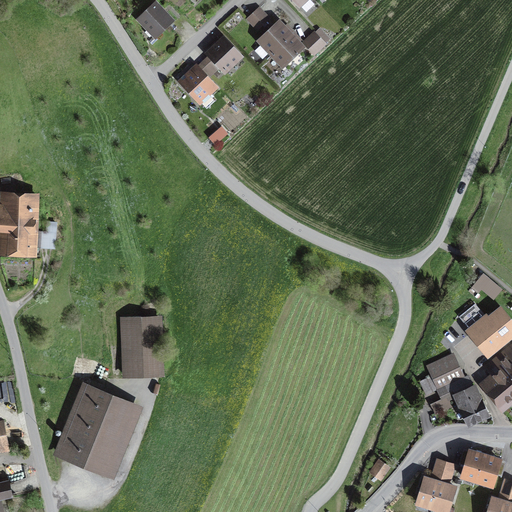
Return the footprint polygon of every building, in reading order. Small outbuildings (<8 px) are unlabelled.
[(136,17),(155,39),(174,21),(156,0),(136,17)] [(287,0),(301,14),(312,3),(310,0),(287,0)] [(277,26),(261,11),(248,24),(264,40),(277,26)] [(269,56),(292,34),(281,23),(277,26),(264,40),(258,45),(269,56)] [(315,53),(330,38),(318,25),(303,40),(315,53)] [(292,34),(269,56),(285,72),(307,50),(292,34)] [(206,58),(226,78),(245,59),(225,39),(206,58)] [(179,86),(202,110),(221,92),(198,68),(179,86)] [(222,123),(209,135),(216,142),(229,131),(222,123)] [(38,197),(1,196),(0,208),(0,207),(0,259),(36,261),(38,197)] [(459,315),(490,352),(511,333),(511,321),(500,307),(485,320),(472,305),(459,315)] [(122,321),(125,381),(165,379),(162,319),(122,321)] [(511,343),(498,354),(508,368),(511,373),(511,343)] [(455,357),(430,367),(434,375),(439,388),(447,384),(453,396),(457,395),(468,420),(485,413),(469,374),(463,376),(455,357)] [(511,373),(508,368),(487,382),(502,402),(511,395),(511,373)] [(439,388),(434,375),(418,382),(424,394),(439,388)] [(54,457),(115,481),(144,409),(84,385),(54,457)] [(5,423),(0,423),(0,456),(11,454),(5,423)] [(476,483),(485,453),(469,449),(460,478),(476,483)] [(485,453),(476,483),(494,488),(503,459),(485,453)] [(379,461),(372,470),(381,477),(388,467),(379,461)] [(432,509),(439,482),(422,477),(415,504),(432,509)] [(439,482),(432,509),(444,511),(448,511),(455,486),(439,482)] [(0,484),(0,511),(3,511),(2,504),(13,501),(9,483),(0,484)] [(504,511),(508,500),(490,495),(485,511),(504,511)]
